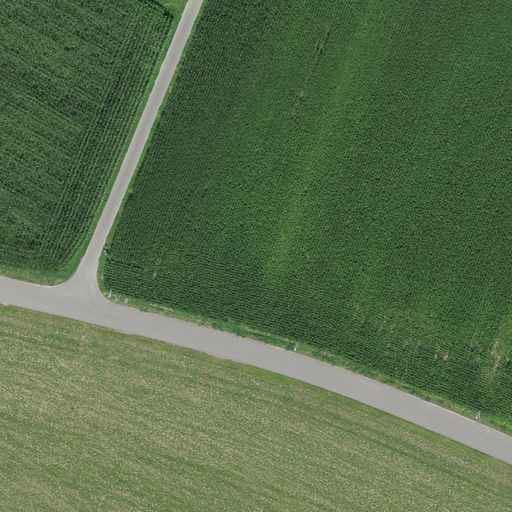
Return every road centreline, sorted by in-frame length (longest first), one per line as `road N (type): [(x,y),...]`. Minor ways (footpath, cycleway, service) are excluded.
road 1 (residential): [(511,451),(231,346),(0,289)]
road 2 (track): [(194,0),(70,306)]
